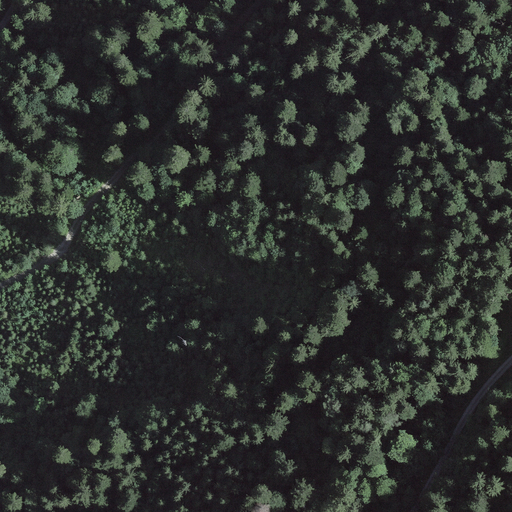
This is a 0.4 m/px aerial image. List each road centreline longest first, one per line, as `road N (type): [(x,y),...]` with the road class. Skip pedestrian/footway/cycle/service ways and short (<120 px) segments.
road 1 (track): [(0,286),(56,257),(84,210),(166,133),(231,31),(261,0)]
road 2 (track): [(410,511),(476,400),(511,359)]
